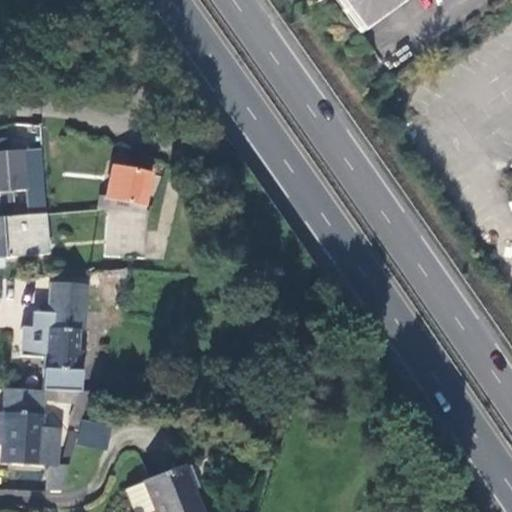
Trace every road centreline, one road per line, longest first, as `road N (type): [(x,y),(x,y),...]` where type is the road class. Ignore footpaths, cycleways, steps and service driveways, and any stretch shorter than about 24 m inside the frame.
road 1 (trunk): [(170,0),(511,489)]
road 2 (trunk): [(511,400),(232,0)]
